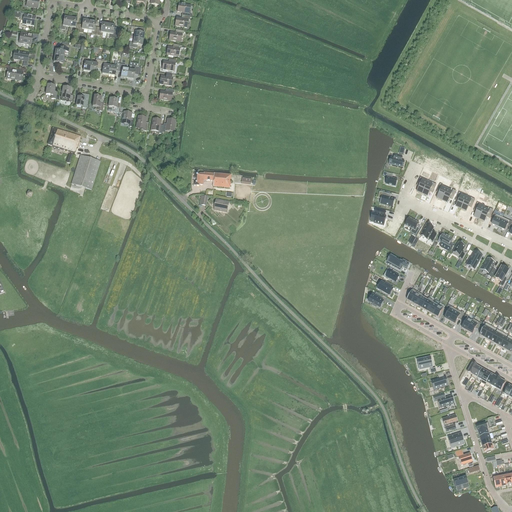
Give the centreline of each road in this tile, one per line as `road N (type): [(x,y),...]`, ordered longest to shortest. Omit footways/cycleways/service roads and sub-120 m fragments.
road 1 (unclassified): [(424,511),(369,389),(137,155),(27,104)]
road 2 (residential): [(448,344),(489,484),(511,509)]
road 3 (residential): [(402,194),(511,243)]
